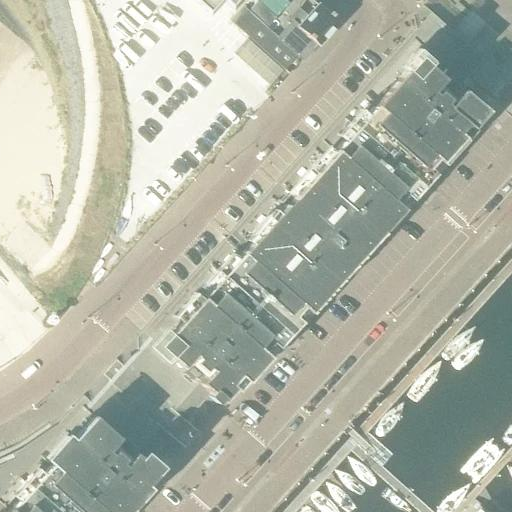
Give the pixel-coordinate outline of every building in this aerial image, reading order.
[(192,0),(212,18),(225,4),(235,13),(246,0),(192,0)] [(229,21),(289,76),(292,73),(286,68),(296,57),(302,62),(334,26),(334,21),(328,16),(329,16),(326,13),(325,14),(317,7),(308,17),(299,10),(290,20),(293,22),(278,39),(243,7),(229,21)] [(129,450),(128,451),(132,455),(133,454),(136,457),(160,430),(180,448),(195,431),(175,413),(200,387),(197,384),(198,383),(197,383),(194,379),(192,380),(185,373),(186,372),(182,368),(181,370),(169,359),(168,359),(168,358),(157,347),(167,337),(166,336),(167,335),(167,336),(168,334),(179,323),(173,318),(194,296),(194,297),(199,301),(240,255),(248,246),(282,208),(292,197),(325,160),(333,152),(374,107),(398,80),(418,59),(427,67),(438,77),(442,81),(441,82),(445,85),(446,84),(454,91),(453,92),(455,94),(457,96),(458,95),(480,115),(487,106),(463,84),(469,78),(480,66),(481,65),(484,62),(481,59),(467,46),(466,46),(465,45),(453,34),(452,33),(430,13),(427,17),(414,30),(383,65),(369,80),(367,83),(275,184),(273,187),(229,235),(229,236),(225,239),(183,286),(181,288),(140,333),(135,339),(136,353),(123,367),(116,361),(102,376),(109,383),(90,403),(83,397),(57,425),(51,429),(48,424),(17,445),(0,453),(0,511),(7,511),(93,418),(114,437),(117,440),(116,441),(120,445),(122,443),(129,450)] [(467,128),(480,115),(458,95),(457,96),(455,94),(453,92),(454,91),(446,84),(445,85),(441,82),(442,81),(438,77),(427,67),(418,59),(398,80),(374,107),(333,152),(325,160),(292,197),(282,208),(248,246),(240,255),(199,301),(194,297),(194,296),(173,318),(179,323),(168,334),(167,336),(167,335),(166,336),(167,337),(157,347),(168,358),(168,359),(169,359),(181,370),(182,368),(186,372),(185,373),(192,380),(194,379),(197,383),(198,383),(197,384),(200,387),(218,403),(239,380),(243,383),(368,245),(407,202),(439,166),(471,131),(467,128)] [(155,474),(136,457),(133,454),(132,455),(128,451),(129,450),(122,443),(120,445),(116,441),(117,440),(114,437),(93,418),(7,511),(126,511),(147,489),(144,486),(155,474)]
